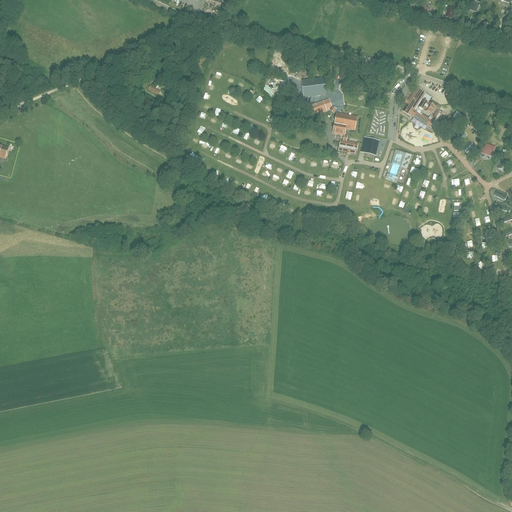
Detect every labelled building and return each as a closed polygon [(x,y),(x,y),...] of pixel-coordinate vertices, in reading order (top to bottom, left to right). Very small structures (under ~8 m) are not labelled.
[(427,16),(430,6),(424,4),(421,14),(427,16)] [(301,81),(303,98),(326,95),(324,78),(301,81)] [(148,90),(155,94),(158,90),(151,86),(148,90)] [(428,103),(423,100),(426,95),(418,89),(403,110),(409,115),(410,114),(413,116),(419,107),(424,110),(423,111),(429,115),(434,107),(428,103)] [(309,107),(312,115),(316,113),(317,115),(329,110),(328,108),(331,107),(328,100),(322,102),(309,107)] [(427,126),(433,131),(443,116),(437,111),(427,126)] [(457,121),(461,115),(457,111),(452,117),(457,121)] [(343,141),(340,140),(338,151),(347,153),(346,154),(350,155),(350,154),(355,154),(356,151),(357,151),(358,144),(346,141),(347,136),(344,136),(346,129),(354,130),(357,117),(337,113),(333,134),(344,136),(343,141)] [(456,123),(450,119),(444,127),(449,131),(456,123)] [(378,142),(364,138),(360,153),(375,156),(378,142)] [(497,144),(484,140),(480,154),(493,158),(497,144)] [(0,145),(0,156),(5,158),(8,148),(0,145)] [(412,155),(406,153),(401,168),(408,170),(412,155)] [(500,162),(497,169),(504,172),(507,165),(500,162)] [(507,211),(509,206),(498,203),(496,208),(507,211)] [(461,258),(465,267),(470,265),(466,256),(461,258)]
